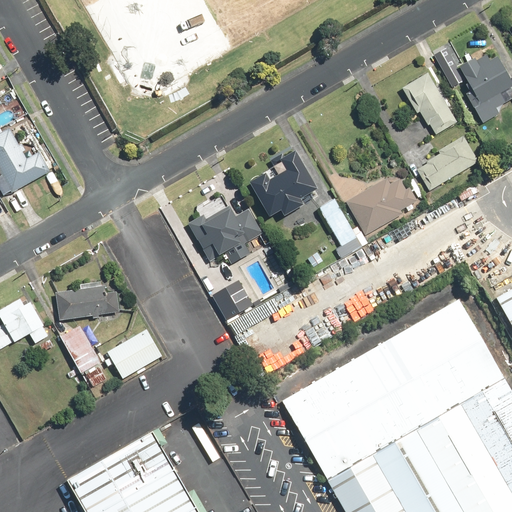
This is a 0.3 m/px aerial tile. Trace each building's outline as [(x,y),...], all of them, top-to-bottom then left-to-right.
[(447,50),(435,57),(454,88),(466,81),(447,50)] [(511,88),(511,77),(500,57),(493,61),(490,54),(463,69),(475,91),(469,94),(485,124),(502,115),(499,108),(511,100),(511,90),(511,89),(511,88)] [(404,88),(419,115),(422,114),(430,127),(432,125),(437,136),(459,123),(431,73),(404,88)] [(0,170),(3,176),(0,177),(0,189),(4,196),(13,191),(14,194),(53,172),(41,151),(34,155),(28,143),(22,146),(13,130),(3,135),(0,129),(0,170)] [(465,136),(439,152),(441,154),(428,163),(428,164),(418,171),(432,193),(481,161),(465,136)] [(275,161),(277,163),(287,157),(285,154),(291,150),(289,146),(269,158),(271,163),(275,161)] [(304,202),(322,191),(300,152),(283,162),(289,171),(273,181),(269,174),(253,184),(273,219),(285,213),(288,217),(307,206),(304,202)] [(419,202),(411,187),(408,189),(402,178),(392,184),(389,179),(347,202),(366,236),(405,215),(403,211),(408,208),(410,212),(416,209),(414,205),(419,202)] [(209,263),(226,254),(232,266),(253,255),(247,243),(265,234),(252,210),(239,216),(233,205),(223,210),(217,198),(195,209),(200,218),(189,224),(209,263)] [(354,228),(337,198),(320,208),(348,255),(368,243),(358,226),(354,228)] [(319,229),(312,234),(320,245),(327,240),(319,229)] [(324,260),(318,251),(308,259),(315,267),(324,260)] [(473,252),(464,258),(476,276),(484,271),(473,252)] [(462,264),(457,257),(443,266),(447,273),(462,264)] [(438,264),(430,271),(438,280),(446,273),(438,264)] [(109,293),(108,286),(105,286),(105,281),(82,284),(82,290),(58,293),(62,321),(122,314),(119,292),(109,293)] [(240,281),(215,296),(229,320),(254,305),(240,281)] [(511,285),(492,297),(511,332),(511,285)] [(0,312),(0,315),(5,323),(0,325),(0,349),(1,351),(16,342),(17,344),(32,335),(38,345),(51,337),(45,327),(47,326),(33,303),(27,306),(22,299),(0,312)] [(460,299),(283,401),(330,483),(376,457),(420,432),(464,406),(507,381),(460,299)] [(62,337),(84,375),(86,374),(94,388),(108,380),(100,366),(103,364),(82,325),(62,337)] [(127,381),(165,357),(148,329),(109,353),(127,381)] [(56,347),(51,339),(40,347),(45,355),(56,347)] [(511,389),(507,381),(464,406),(511,487),(511,389)] [(511,511),(511,487),(464,406),(420,432),(467,511),(511,511)] [(467,511),(420,432),(376,457),(408,511),(467,511)] [(196,511),(152,433),(63,483),(81,511),(196,511)] [(408,511),(376,457),(330,483),(346,511),(408,511)]
